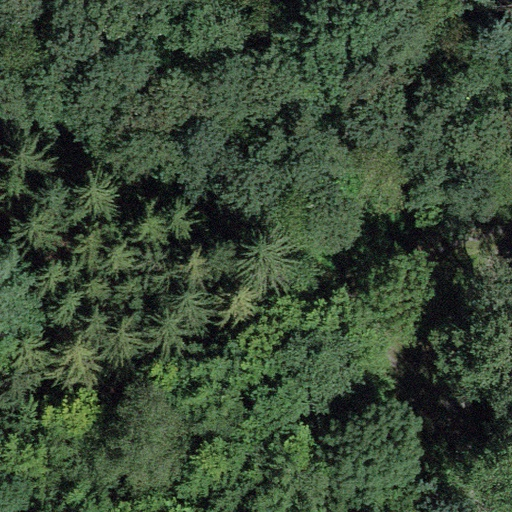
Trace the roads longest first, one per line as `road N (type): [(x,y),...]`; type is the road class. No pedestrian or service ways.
road 1 (track): [(450,238),(332,259),(0,197)]
road 2 (track): [(511,222),(450,238),(458,455),(483,511)]
